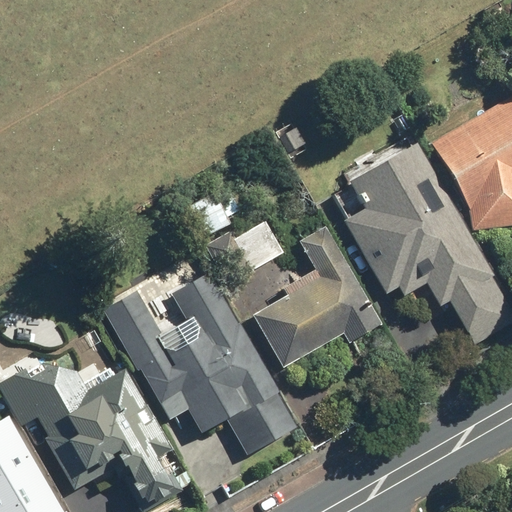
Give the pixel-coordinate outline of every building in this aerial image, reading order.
[(511,95),(428,141),(465,210),(469,231),(511,224),(511,95)] [(363,207),(339,221),(381,294),(392,287),(398,297),(420,284),(433,307),(444,301),(470,346),(511,322),(511,313),(414,142),(348,180),(363,207)] [(229,223),(213,192),(186,206),(202,237),(229,223)] [(235,238),(230,229),(204,245),(227,283),(283,250),(265,220),(235,238)] [(295,241),(316,277),(247,316),(278,369),(339,334),(345,343),(378,324),(321,226),(295,241)] [(133,296),(107,310),(170,422),(183,415),(196,438),(225,422),(245,457),(295,429),(207,273),(172,293),(188,321),(156,338),(133,296)] [(46,437),(43,438),(73,490),(118,465),(141,507),(179,486),(160,453),(169,448),(124,367),(84,389),(60,346),(0,379),(0,386),(22,425),(35,417),(46,437)] [(12,421),(0,427),(0,511),(67,511),(29,445),(27,447),(12,421)]
